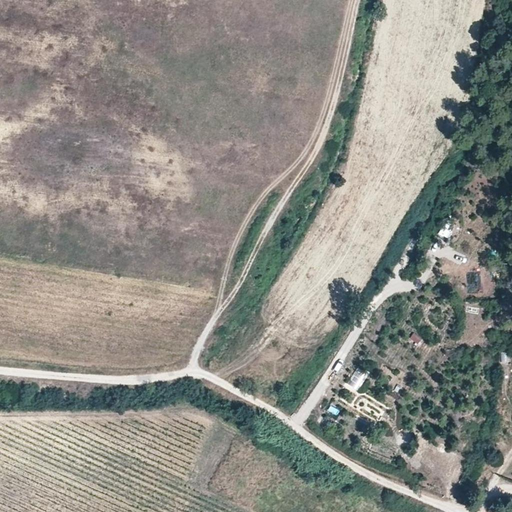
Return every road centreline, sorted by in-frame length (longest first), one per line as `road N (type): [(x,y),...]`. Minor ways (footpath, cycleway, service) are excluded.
road 1 (track): [(460,511),(335,457),(281,415),(201,374),(130,380),(0,369)]
road 2 (track): [(191,374),(199,342),(322,135),(358,0)]
